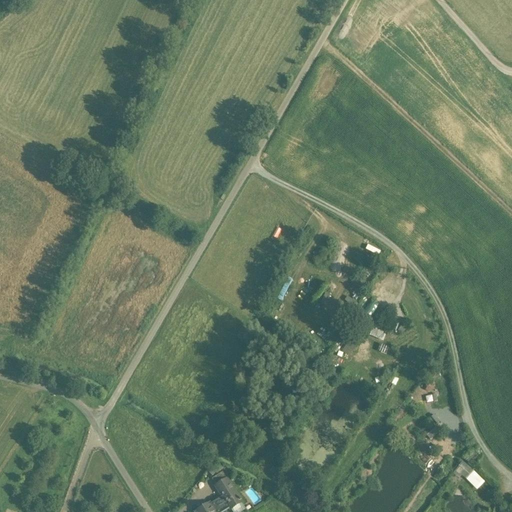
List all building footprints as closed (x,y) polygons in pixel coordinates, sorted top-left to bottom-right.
[(315,255),(312,258),(316,261),(323,265),(328,257),(322,254),(320,258),(315,255)] [(316,261),(313,267),(328,277),(331,271),(323,265),(316,261)] [(347,278),(339,273),(332,283),(345,291),(349,286),(344,283),(347,278)] [(364,286),(369,277),(363,273),(358,282),(364,286)] [(368,327),(378,304),(369,300),(359,323),(368,327)] [(402,320),(395,315),(389,322),(392,325),(386,332),(390,335),(402,320)] [(373,333),(369,331),(366,336),(381,345),(384,339),(380,337),(383,331),(376,327),(373,333)] [(351,352),(344,347),(338,356),(345,361),(351,352)] [(378,347),(375,354),(383,358),(386,352),(378,347)] [(337,363),(328,357),(322,368),(330,373),(337,363)] [(429,407),(438,406),(436,394),(427,395),(429,407)] [(456,417),(453,400),(445,401),(448,419),(456,417)] [(431,440),(441,431),(436,426),(426,435),(431,440)] [(473,450),(464,460),(469,464),(478,454),(473,450)] [(474,474),(462,464),(454,474),(465,484),(474,474)] [(222,473),(212,480),(216,486),(226,480),(222,473)] [(216,486),(223,497),(233,491),(226,480),(216,486)] [(223,497),(230,508),(231,510),(241,504),(233,491),(223,497)] [(494,497),(489,492),(484,497),(490,502),(494,497)] [(224,511),(230,508),(223,497),(210,506),(213,511),(224,511)]
